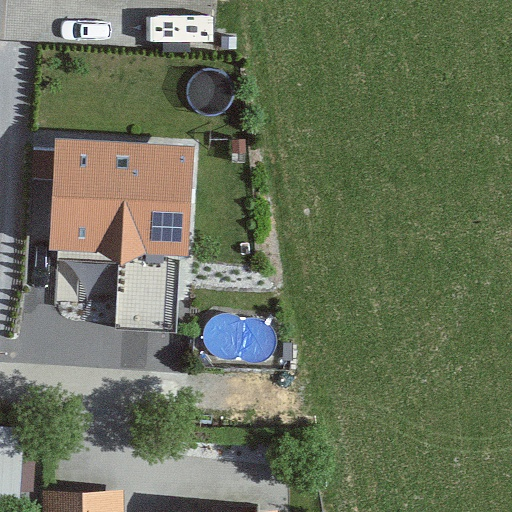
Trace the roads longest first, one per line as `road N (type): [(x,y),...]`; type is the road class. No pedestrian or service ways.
road 1 (residential): [(0,155),(9,4)]
road 2 (residential): [(148,387),(0,380)]
